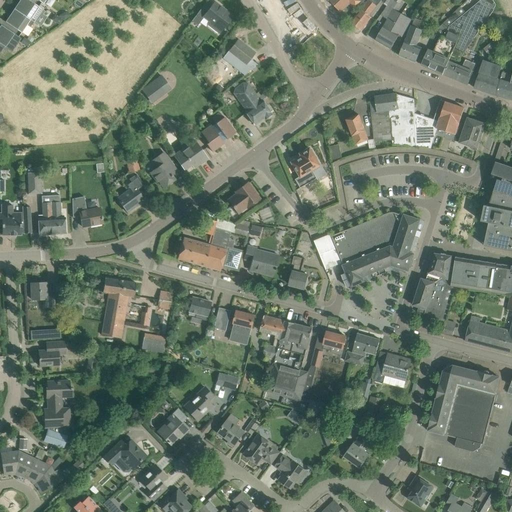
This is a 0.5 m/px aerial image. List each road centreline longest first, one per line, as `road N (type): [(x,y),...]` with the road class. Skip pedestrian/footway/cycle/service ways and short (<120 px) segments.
road 1 (unclassified): [(397,330),(152,265),(136,240)]
road 2 (residential): [(179,465),(140,427),(128,427),(77,480),(37,504)]
road 3 (residential): [(12,258),(18,370),(14,406),(0,427)]
road 4 (secondary): [(502,109),(348,48)]
road 5 (residential): [(374,489),(407,441),(432,340)]
road 6 (residential): [(367,209),(316,232),(253,154)]
road 7 (unclassified): [(136,240),(253,154)]
road 8 (residential): [(397,330),(437,207)]
road 9 (unclassified): [(136,240),(12,258)]
